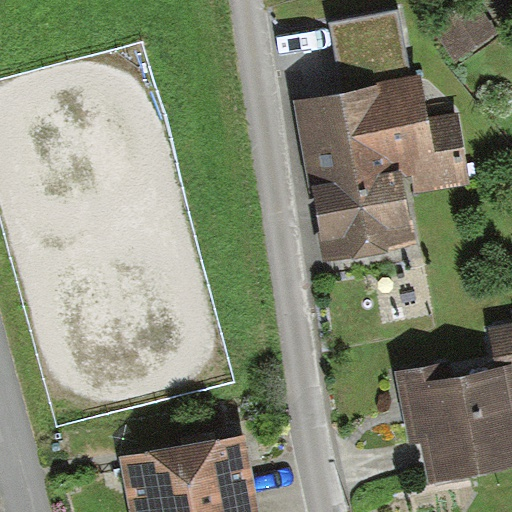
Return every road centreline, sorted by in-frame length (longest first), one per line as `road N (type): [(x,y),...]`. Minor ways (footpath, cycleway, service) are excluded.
road 1 (residential): [(245,0),(269,222),(326,511)]
road 2 (residential): [(0,389),(34,511)]
